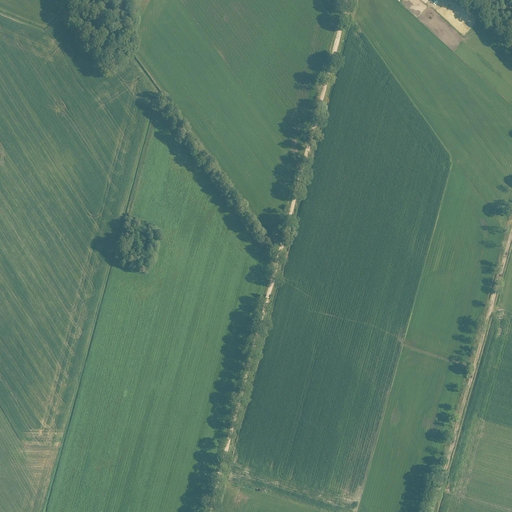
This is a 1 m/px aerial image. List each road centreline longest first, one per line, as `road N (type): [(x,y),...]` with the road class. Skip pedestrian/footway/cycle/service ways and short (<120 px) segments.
road 1 (track): [(209,511),(347,0)]
road 2 (track): [(511,231),(432,511)]
